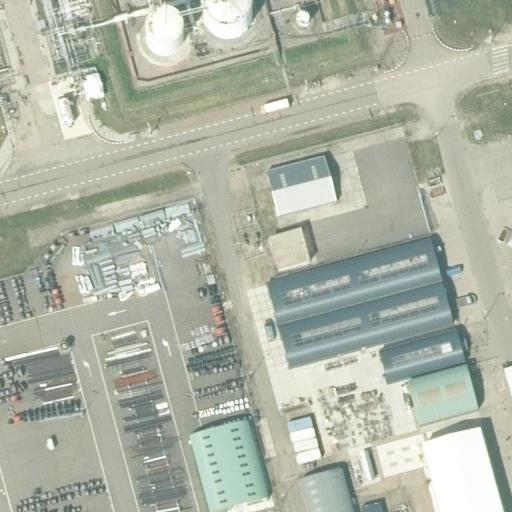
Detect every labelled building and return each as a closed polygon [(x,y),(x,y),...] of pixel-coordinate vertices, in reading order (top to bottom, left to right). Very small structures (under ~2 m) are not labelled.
[(251,22),(252,17),(251,13),(250,8),(248,3),(244,0),(208,0),(206,3),(204,8),(202,12),(202,17),(202,22),(204,27),(206,31),(209,35),(213,38),(217,41),(222,42),(227,42),(232,42),(236,41),(241,38),(244,35),(248,31),(250,27),(251,22)] [(303,23),(308,20),(308,15),(304,10),(300,10),(297,12),(295,16),(297,21),(303,23)] [(156,58),(164,59),(172,56),(177,51),(180,43),(179,36),(175,29),(168,25),(161,24),(153,26),(148,32),(145,39),(146,47),(150,53),(156,58)] [(324,159),(266,174),(277,218),(335,203),(324,159)] [(272,256),(296,253),(293,222),(269,225),(272,256)] [(330,312),(443,282),(432,241),(319,271),(330,312)] [(272,347),(322,338),(312,280),(262,289),(272,347)] [(342,358),(455,328),(444,286),(331,316),(342,358)] [(456,333),(379,354),(388,387),(465,365),(456,333)] [(419,429),(477,413),(466,370),(408,385),(419,429)] [(348,393),(353,414),(372,410),(368,389),(348,393)] [(248,423),(190,439),(209,511),(225,511),(268,501),(248,423)] [(500,511),(479,435),(423,450),(439,511),(500,511)] [(357,453),(363,473),(371,471),(365,450),(357,453)] [(354,511),(344,471),(300,482),(308,511),(354,511)] [(416,511),(411,487),(383,494),(387,511),(416,511)]
